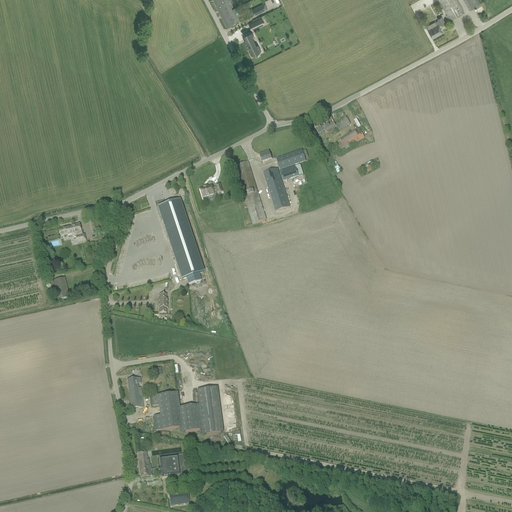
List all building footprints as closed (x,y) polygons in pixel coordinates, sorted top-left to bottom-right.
[(230,11),(228,5),(230,4),(228,0),(213,0),(216,4),(221,15),(230,11)] [(439,0),(450,20),(464,12),(457,0),(439,0)] [(463,0),(469,9),(481,3),(478,0),(463,0)] [(257,14),(268,9),(265,3),(254,9),(257,14)] [(221,15),(227,26),(231,24),(238,21),(234,14),(232,15),(230,11),(221,15)] [(428,29),(433,37),(438,34),(439,35),(443,33),(439,26),(441,25),(442,25),(445,23),(442,17),(438,19),(439,20),(436,22),(438,24),(437,25),(435,21),(427,26),(429,29),(428,29)] [(254,32),(246,36),(248,40),(247,41),(253,54),(260,50),(254,38),(256,37),(254,32)] [(314,127),(316,132),(318,135),(322,132),(323,134),(318,136),(321,142),(326,139),(323,135),(328,133),(328,134),(336,129),(337,131),(350,124),(343,112),(314,127)] [(346,149),(364,138),(359,129),(337,143),(341,149),(344,147),(346,149)] [(276,159),(278,163),(280,169),(305,160),(302,150),(276,159)] [(269,151),(259,154),(261,162),(271,159),(269,151)] [(234,166),(236,171),(253,224),(266,220),(248,162),(234,166)] [(279,171),(283,183),(298,178),(298,177),(303,175),(300,166),(295,168),(295,166),(279,171)] [(277,169),(263,174),(276,212),(290,207),(277,169)] [(199,190),(201,194),(202,198),(214,194),(213,192),(216,191),(217,194),(222,193),(219,185),(215,186),(215,187),(212,188),(211,186),(207,187),(207,186),(203,188),(203,189),(199,190)] [(157,208),(159,213),(181,280),(186,279),(188,285),(201,281),(199,274),(203,273),(179,201),(157,208)] [(63,229),(65,236),(73,234),(74,238),(75,237),(77,243),(85,241),(84,236),(82,236),(81,232),(80,232),(79,226),(75,227),(75,226),(63,229)] [(64,279),(50,282),(54,302),(69,299),(64,279)] [(159,314),(164,314),(166,314),(166,309),(167,309),(167,299),(166,299),(166,295),(159,295),(159,299),(158,299),(158,309),(159,309),(159,314)] [(136,379),(132,380),(127,380),(131,410),(143,408),(140,388),(137,388),(137,384),(142,384),(141,380),(140,380),(140,379),(136,379)] [(158,396),(151,396),(152,407),(158,406),(160,416),(154,417),(156,432),(181,428),(182,433),(202,431),(203,436),(223,433),(217,388),(197,391),(199,405),(180,408),(178,393),(158,396)] [(238,442),(241,442),(240,431),(232,432),(232,435),(237,435),(238,442)] [(147,460),(146,453),(137,454),(140,478),(152,477),(151,472),(153,471),(154,473),(161,472),(161,478),(181,475),(180,474),(185,474),(184,467),(185,467),(183,455),(159,458),(160,470),(155,471),(155,469),(151,469),(151,465),(150,465),(149,459),(147,460)] [(187,493),(169,496),(170,506),(188,504),(187,493)]
